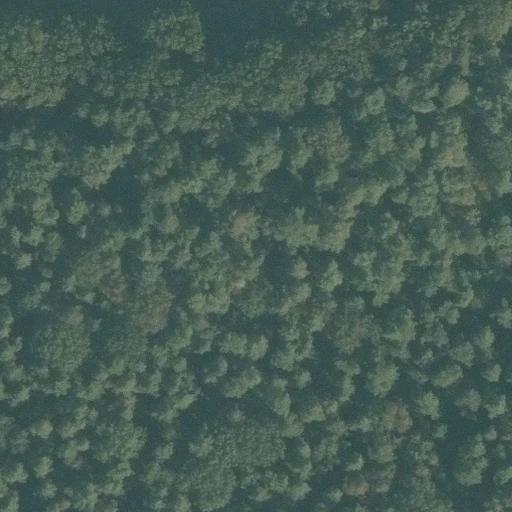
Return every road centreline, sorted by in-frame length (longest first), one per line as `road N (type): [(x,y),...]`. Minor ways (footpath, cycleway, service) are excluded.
road 1 (track): [(277,0),(213,21),(0,19)]
road 2 (track): [(419,511),(432,427),(456,373),(511,334)]
